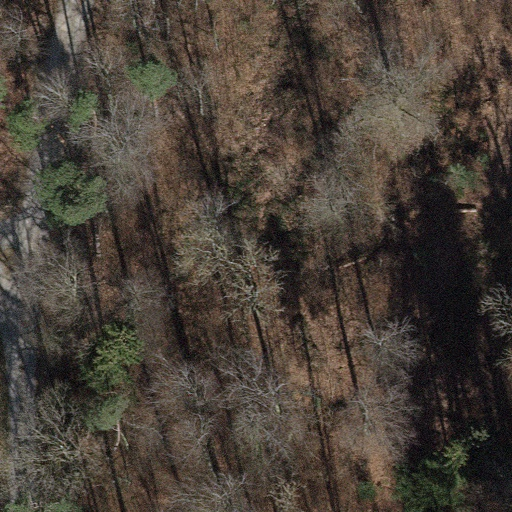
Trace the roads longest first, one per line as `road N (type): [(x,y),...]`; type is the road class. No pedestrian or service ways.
road 1 (track): [(18,303),(72,0)]
road 2 (track): [(29,511),(35,442),(18,303)]
